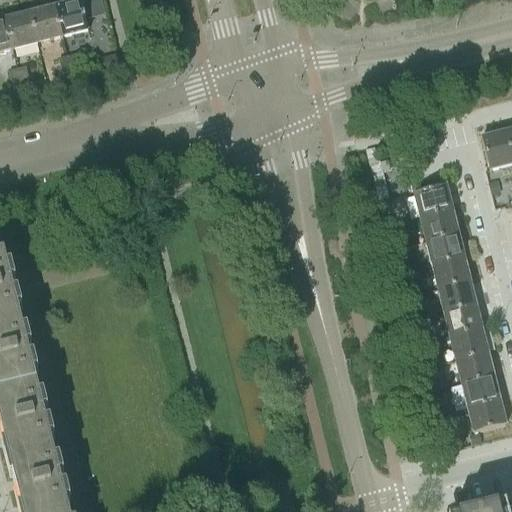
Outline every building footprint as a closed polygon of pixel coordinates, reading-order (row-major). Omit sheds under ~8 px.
[(82,0),(88,20),(96,17),(103,16),(99,0),(82,0)] [(80,3),(54,10),(61,39),(88,33),(80,3)] [(54,10),(29,16),(36,46),(61,39),(54,10)] [(29,16),(4,22),(11,52),(36,46),(29,16)] [(4,22),(0,23),(0,54),(11,52),(4,22)] [(75,57),(66,59),(70,73),(79,71),(75,57)] [(57,61),(61,76),(70,73),(66,59),(57,61)] [(24,69),(16,72),(20,86),(28,84),(24,69)] [(7,74),(11,88),(20,86),(16,72),(7,74)] [(481,141),(489,173),(511,167),(511,161),(505,135),(481,141)] [(413,197),(420,222),(452,214),(445,189),(413,197)] [(388,220),(408,217),(406,198),(385,201),(388,220)] [(452,214),(420,222),(425,245),(458,237),(452,214)] [(399,227),(400,234),(411,231),(410,224),(399,227)] [(458,237),(425,245),(432,270),(464,262),(458,237)] [(3,259),(0,260),(0,328),(19,324),(3,259)] [(464,262),(432,270),(437,294),(470,286),(464,262)] [(404,264),(395,266),(398,276),(406,274),(404,264)] [(421,272),(410,275),(412,282),(423,279),(421,272)] [(470,286),(437,294),(443,317),(475,309),(470,286)] [(475,309),(443,317),(449,341),(481,333),(475,309)] [(19,324),(0,328),(0,397),(36,388),(19,324)] [(418,330),(411,332),(410,332),(415,350),(423,348),(418,330)] [(481,333),(449,341),(455,364),(487,356),(481,333)] [(423,348),(415,350),(417,360),(425,358),(423,348)] [(487,356),(455,364),(461,388),(493,380),(487,356)] [(428,371),(421,373),(423,382),(431,381),(428,371)] [(493,380),(461,388),(467,412),(499,404),(493,380)] [(52,452),(36,388),(0,397),(0,431),(8,463),(52,452)] [(499,404),(467,412),(473,436),(505,428),(499,404)] [(66,511),(52,452),(8,463),(20,511),(66,511)]
